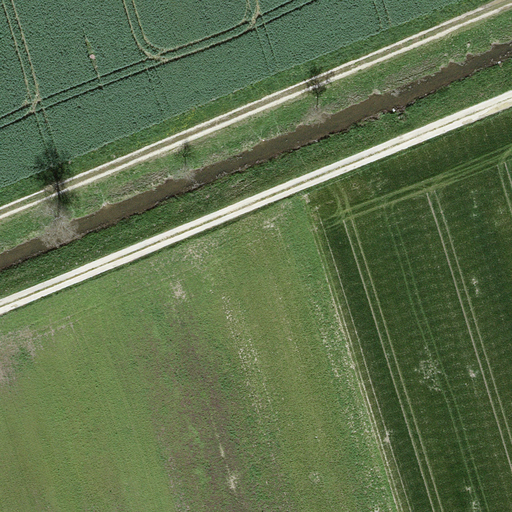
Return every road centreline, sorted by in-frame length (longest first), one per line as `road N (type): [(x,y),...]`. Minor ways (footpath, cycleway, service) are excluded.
road 1 (track): [(511,99),(0,309)]
road 2 (track): [(0,205),(501,0)]
